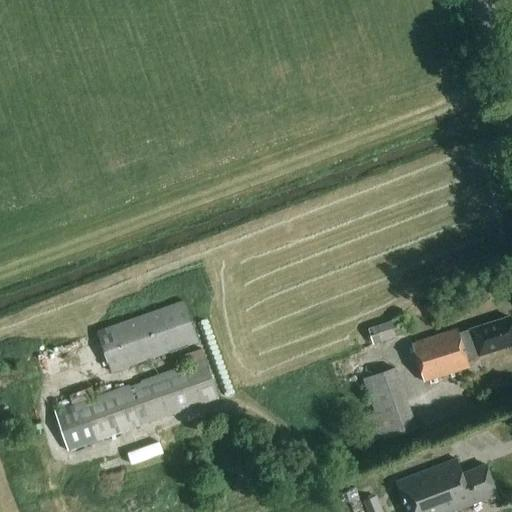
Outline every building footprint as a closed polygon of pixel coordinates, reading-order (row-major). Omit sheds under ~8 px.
[(97,333),(111,372),(197,342),(183,302),(97,333)] [(511,346),(511,331),(508,318),(468,331),(468,330),(455,334),(454,330),(408,345),(420,384),(467,369),(464,360),(476,356),(476,358),(511,346)] [(366,331),(372,346),(407,334),(402,319),(366,331)] [(358,320),(335,325),(339,344),(362,339),(358,320)] [(55,413),(68,451),(217,398),(204,360),(55,413)] [(363,380),(384,441),(415,430),(393,369),(363,380)] [(356,380),(336,384),(344,418),(334,421),(336,427),(348,425),(353,446),(370,442),(356,380)] [(453,511),(496,496),(484,466),(461,475),(455,460),(395,483),(406,511),(453,511)] [(362,504),(365,511),(379,511),(374,499),(362,504)]
